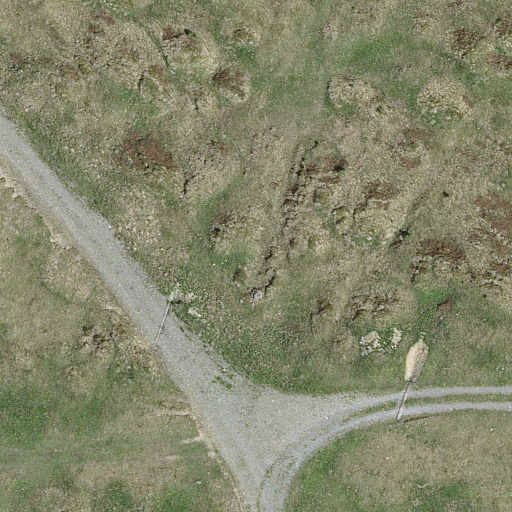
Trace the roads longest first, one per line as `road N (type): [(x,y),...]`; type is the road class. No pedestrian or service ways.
road 1 (track): [(277,437),(0,148)]
road 2 (track): [(277,437),(345,402),(471,383),(511,387)]
